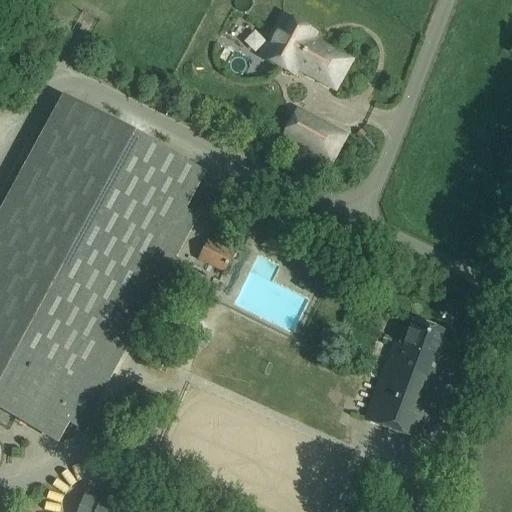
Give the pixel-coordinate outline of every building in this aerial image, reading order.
[(315,33),(283,16),(261,57),(292,74),(296,68),(334,88),(349,60),(311,39),(315,33)] [(202,175),(62,98),(0,212),(0,409),(16,418),(15,421),(23,426),(25,423),(57,441),(67,422),(81,429),(196,218),(183,210),(202,175)] [(343,135),(309,116),(298,110),(283,137),(329,161),(343,135)] [(270,232),(263,246),(287,258),(294,243),(270,232)] [(296,275),(310,284),(317,273),(303,264),(296,275)] [(195,331),(207,339),(215,327),(203,320),(195,331)] [(417,441),(447,362),(436,359),(446,333),(412,320),(400,353),(390,349),(363,421),(417,441)] [(85,495),(78,511),(151,511),(156,503),(112,485),(107,497),(104,496),(102,502),(85,495)] [(64,511),(57,492),(47,495),(52,511),(64,511)] [(398,493),(390,511),(413,511),(418,501),(398,493)]
